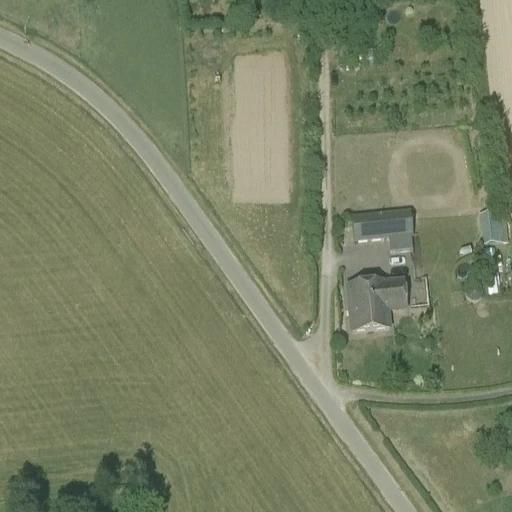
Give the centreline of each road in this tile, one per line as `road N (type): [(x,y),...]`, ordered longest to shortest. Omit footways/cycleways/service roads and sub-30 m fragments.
road 1 (unclassified): [(322,399),(105,108),(0,40)]
road 2 (residential): [(322,399),(476,399),(511,389)]
road 3 (unclassified): [(401,511),(322,399)]
